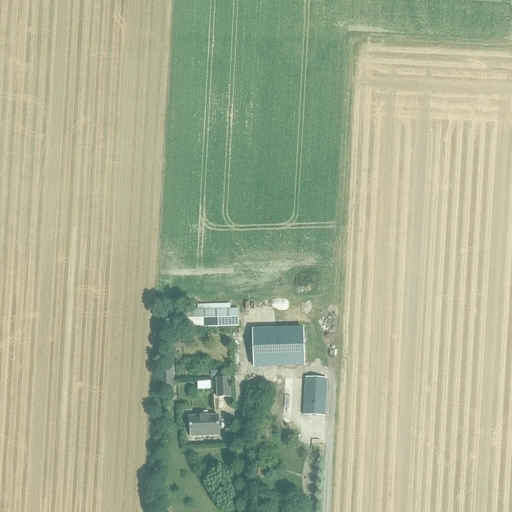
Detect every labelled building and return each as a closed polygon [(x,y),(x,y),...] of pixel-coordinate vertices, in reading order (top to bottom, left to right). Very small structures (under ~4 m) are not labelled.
[(163,312),(164,329),(239,327),(238,309),(163,312)] [(303,329),(278,330),(253,331),(254,368),(305,366),(303,329)] [(174,390),(174,371),(161,371),(161,391),(174,390)] [(304,415),(325,416),(327,379),(306,378),(304,415)] [(229,379),(217,379),(218,398),(230,398),(229,379)] [(189,418),(190,438),(219,436),(218,416),(189,418)]
